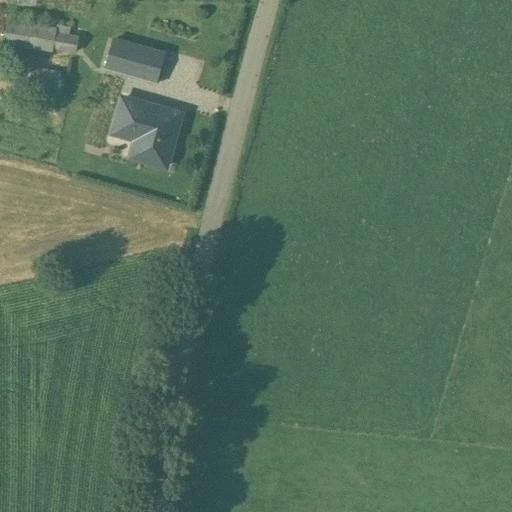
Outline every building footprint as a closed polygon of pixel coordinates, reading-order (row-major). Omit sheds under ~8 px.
[(57,29),(9,22),(5,44),(53,52),(53,48),(57,29)] [(71,29),(57,27),(57,29),(53,48),(76,52),(79,37),(70,35),(71,29)] [(195,62),(115,40),(115,39),(114,39),(106,69),(107,69),(154,82),(151,94),(164,98),(163,100),(183,106),(188,89),(178,87),(181,75),(191,78),(195,62)] [(83,64),(74,63),(73,71),(82,72),(83,64)] [(61,73),(38,69),(34,91),(57,95),(61,73)] [(158,109),(123,98),(113,133),(139,140),(143,147),(139,159),(166,167),(180,116),(158,110),(158,109)]
